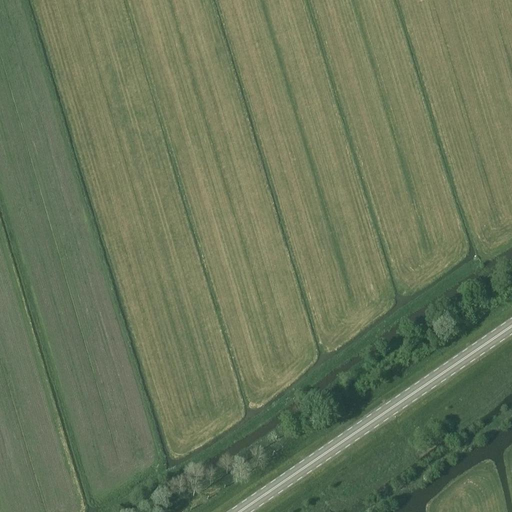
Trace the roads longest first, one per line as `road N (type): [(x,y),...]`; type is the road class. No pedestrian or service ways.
road 1 (primary): [(240,511),(511,325)]
road 2 (track): [(366,511),(511,412)]
